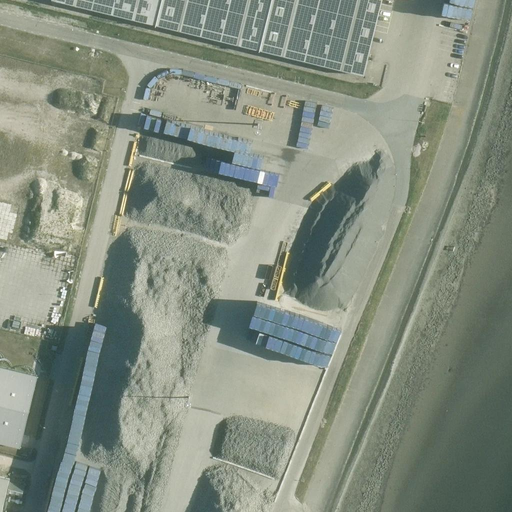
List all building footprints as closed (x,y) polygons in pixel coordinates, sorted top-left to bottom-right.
[(54,0),(363,75),(381,0),(54,0)] [(477,8),(458,2),(451,26),(471,32),(477,8)] [(191,117),(184,163),(195,164),(196,156),(214,158),(215,151),(218,152),(221,136),(230,137),(231,131),(215,129),(216,123),(233,125),(238,92),(197,85),(192,117),(191,117)] [(142,161),(172,167),(182,116),(152,110),(142,161)] [(261,319),(256,340),(288,348),(290,336),(293,336),(297,320),(271,314),(269,321),(261,319)] [(0,442),(20,447),(38,376),(0,366),(0,442)] [(0,511),(1,511),(10,479),(0,476),(0,511)] [(24,486),(10,482),(7,495),(21,498),(24,486)]
